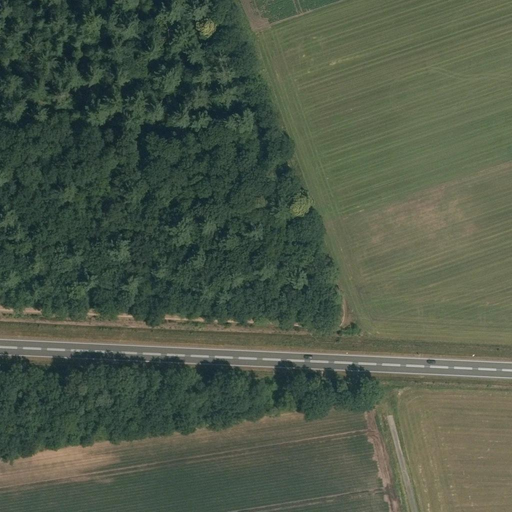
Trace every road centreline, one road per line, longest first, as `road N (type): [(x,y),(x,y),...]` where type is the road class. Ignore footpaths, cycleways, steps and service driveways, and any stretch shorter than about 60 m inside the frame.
road 1 (track): [(231,0),(346,304),(341,323),(0,309)]
road 2 (trunk): [(511,371),(0,347)]
